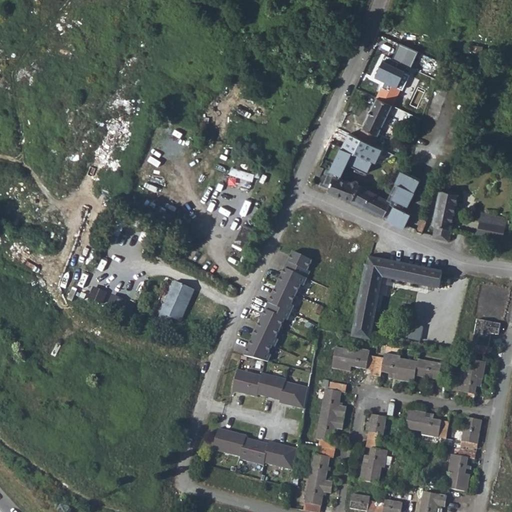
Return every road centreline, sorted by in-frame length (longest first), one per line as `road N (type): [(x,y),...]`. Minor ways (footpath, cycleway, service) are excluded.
road 1 (residential): [(338,511),(361,391),(496,415)]
road 2 (residential): [(203,403),(297,189)]
road 3 (residential): [(511,271),(383,229),(297,189)]
road 4 (residential): [(297,189),(379,0)]
